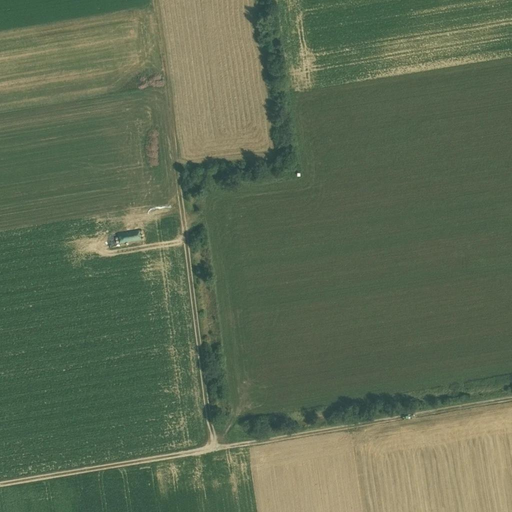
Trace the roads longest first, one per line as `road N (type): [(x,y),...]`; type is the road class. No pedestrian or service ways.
road 1 (track): [(0,483),(511,398)]
road 2 (track): [(217,446),(157,0)]
